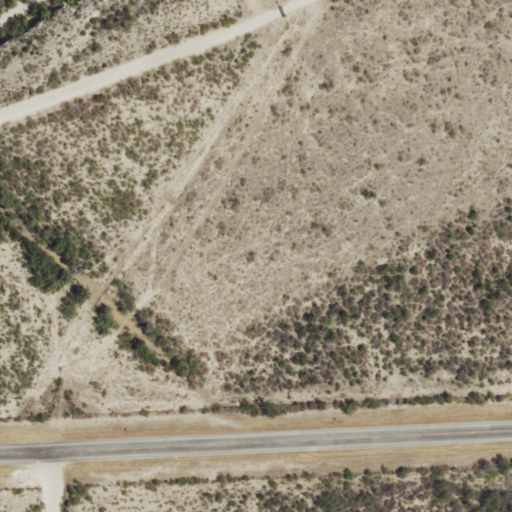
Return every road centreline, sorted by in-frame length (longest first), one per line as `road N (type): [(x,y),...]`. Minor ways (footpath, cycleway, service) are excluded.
road 1 (primary): [(0,450),(511,428)]
road 2 (track): [(0,153),(356,0)]
